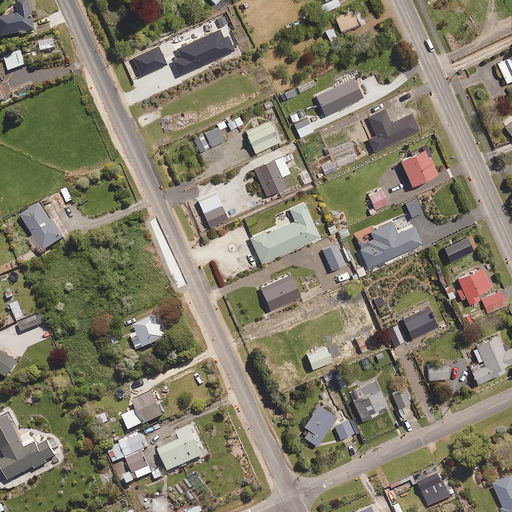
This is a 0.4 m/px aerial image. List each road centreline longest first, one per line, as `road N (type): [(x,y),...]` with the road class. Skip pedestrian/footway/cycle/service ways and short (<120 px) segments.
road 1 (residential): [(290,497),(67,0)]
road 2 (residential): [(511,245),(401,0)]
road 3 (residential): [(290,497),(511,398)]
